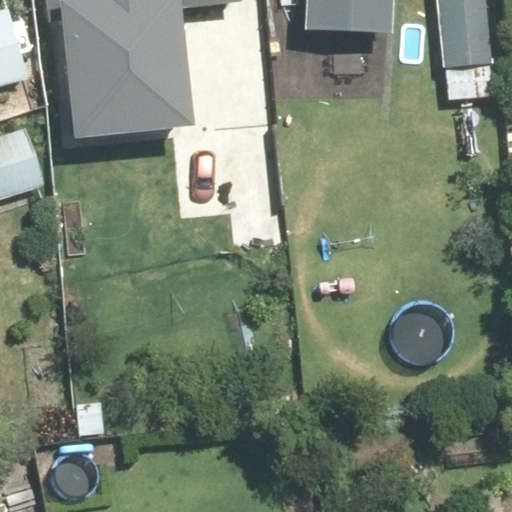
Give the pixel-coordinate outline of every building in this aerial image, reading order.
[(43,0),(46,27),(55,26),(67,143),(188,131),(176,14),(239,8),(237,0),(43,0)] [(299,0),(298,31),(388,36),(389,0),(299,0)] [(475,0),(424,0),(435,100),(486,95),(475,0)] [(0,22),(0,86),(16,82),(0,22)] [(0,131),(0,195),(34,178),(8,127),(0,131)]
